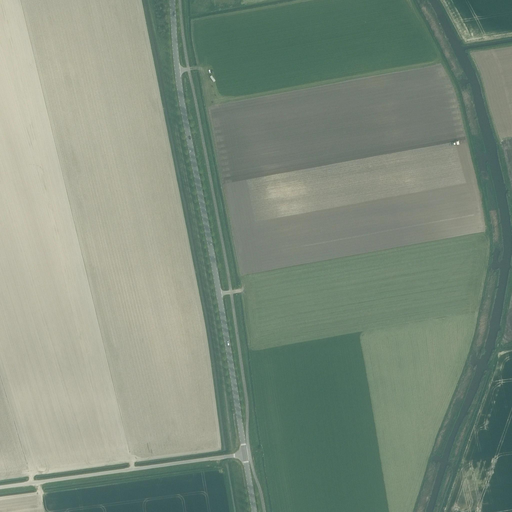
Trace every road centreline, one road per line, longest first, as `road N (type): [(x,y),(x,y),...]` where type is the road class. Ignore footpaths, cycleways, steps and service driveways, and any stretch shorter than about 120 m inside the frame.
road 1 (track): [(140,0),(219,448),(0,478)]
road 2 (track): [(149,0),(195,218),(242,511)]
road 3 (tertiary): [(244,454),(180,99),(172,0)]
road 4 (unclassified): [(0,487),(244,454)]
